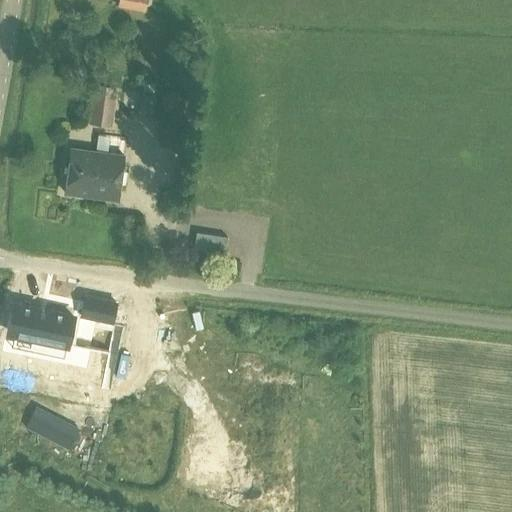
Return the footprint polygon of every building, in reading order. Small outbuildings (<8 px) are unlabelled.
[(146,12),(147,0),(118,0),(118,6),(146,12)] [(142,92),(153,94),(155,83),(144,81),(142,92)] [(91,110),(89,121),(110,125),(112,113),(116,87),(94,84),(91,110)] [(157,95),(153,94),(142,92),(137,117),(152,119),(157,95)] [(70,148),(64,193),(117,199),(123,155),(70,148)] [(226,253),(228,236),(196,231),(194,248),(226,253)] [(82,316),(112,322),(116,303),(86,296),(82,316)] [(67,345),(73,316),(14,304),(8,333),(36,339),(33,351),(57,356),(59,344),(67,345)] [(36,408),(27,426),(69,448),(79,429),(36,408)]
